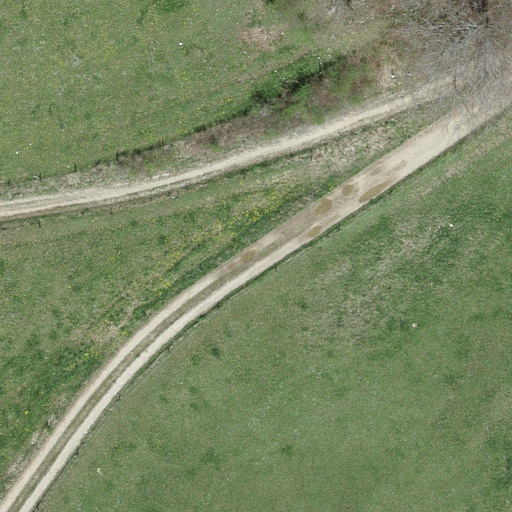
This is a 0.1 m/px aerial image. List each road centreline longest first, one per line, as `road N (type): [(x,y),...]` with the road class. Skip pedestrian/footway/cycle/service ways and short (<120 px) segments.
road 1 (track): [(9,511),(171,300),(511,85)]
road 2 (track): [(511,47),(259,150),(66,208),(0,212)]
